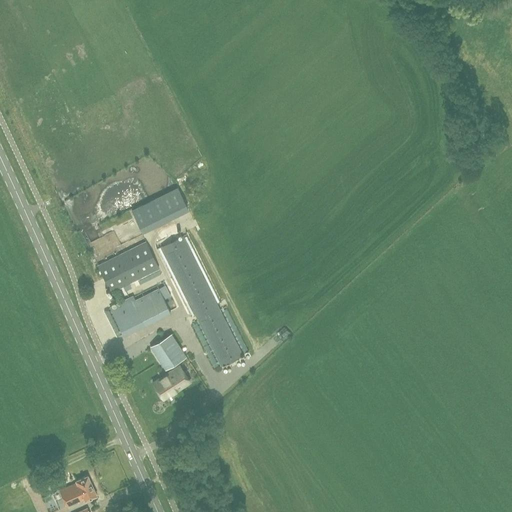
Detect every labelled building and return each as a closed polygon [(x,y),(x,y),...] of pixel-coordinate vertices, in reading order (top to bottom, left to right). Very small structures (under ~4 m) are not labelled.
[(221,366),(242,355),(183,235),(161,246),(221,366)] [(111,292),(159,268),(146,242),(98,266),(111,292)] [(116,338),(178,307),(165,280),(102,311),(116,338)] [(151,343),(164,367),(186,355),(172,331),(151,343)] [(148,356),(142,347),(128,356),(134,365),(148,356)] [(164,398),(189,382),(179,366),(154,382),(164,398)] [(85,500),(97,495),(88,475),(76,480),(77,482),(60,490),(67,506),(84,498),(85,500)] [(27,496),(34,511),(58,511),(46,487),(27,496)]
